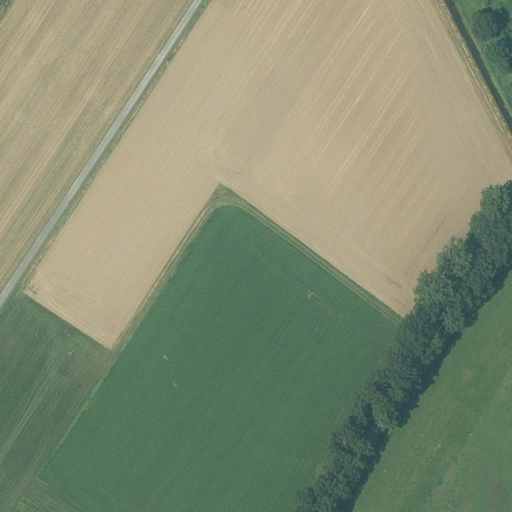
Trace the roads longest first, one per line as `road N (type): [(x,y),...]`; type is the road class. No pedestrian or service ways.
road 1 (track): [(407,331),(228,197),(217,199),(114,354)]
road 2 (track): [(511,222),(407,331),(299,511)]
